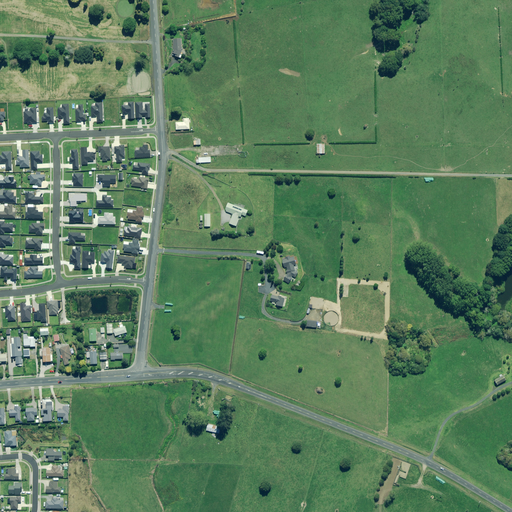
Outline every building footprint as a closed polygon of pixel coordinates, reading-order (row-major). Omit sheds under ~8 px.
[(182,53),(181,39),(174,39),(174,48),(172,55),(181,58),(182,53)] [(129,105),(122,106),(122,114),(128,114),(129,119),(134,119),(134,102),(128,102),(129,105)] [(143,102),(136,103),(136,118),(142,118),(142,116),(145,116),(146,118),(150,118),(150,104),(145,104),(145,110),(143,110),(143,102)] [(97,122),(103,122),(102,103),(96,103),(96,106),(92,106),(92,116),(97,116),(97,122)] [(69,124),(69,104),(62,104),(63,108),(58,108),(58,118),(64,118),(64,124),(69,124)] [(76,109),(76,121),(81,121),(81,120),(86,120),(85,114),(83,114),(83,104),(79,104),(79,109),(76,109)] [(31,111),(24,111),(24,123),(28,123),(32,123),(32,122),(37,122),(36,108),(31,108),(31,111)] [(48,122),(53,122),(53,108),(47,108),(47,113),(44,113),(44,116),(42,116),(42,121),(48,121),(48,122)] [(190,129),(189,118),(184,119),(185,122),(176,123),(176,130),(190,129)] [(119,146),(114,146),(115,152),(116,152),(117,162),(122,162),(121,158),(124,158),(124,145),(119,146)] [(134,151),(135,158),(150,157),(150,151),(148,151),(147,145),(144,146),(144,147),(140,148),(140,151),(134,151)] [(110,146),(99,147),(99,151),(101,151),(101,158),(103,158),(103,161),(107,161),(107,159),(110,159),(110,146)] [(86,147),(81,147),(82,165),(88,164),(88,161),(93,161),(93,159),(95,159),(95,155),(93,155),(93,152),(87,153),(86,147)] [(77,149),(71,149),(72,157),(70,157),(70,162),(72,162),(73,169),(79,169),(78,152),(77,152),(77,149)] [(29,167),(28,150),(22,150),(23,156),(17,157),(18,160),(16,160),(17,165),(20,165),(20,167),(29,167)] [(12,169),(11,151),(3,152),(3,155),(0,155),(0,162),(6,163),(6,169),(12,169)] [(39,151),(31,151),(32,169),(37,169),(37,162),(43,162),(42,155),(39,155),(39,151)] [(150,164),(138,163),(138,166),(134,165),(133,170),(143,171),(142,173),(148,174),(149,168),(149,169),(150,164)] [(82,186),(83,173),(74,173),(74,177),(73,176),(73,182),(74,182),(74,186),(82,186)] [(44,175),(30,175),(30,184),(35,184),(35,186),(41,186),(41,181),(43,181),(43,179),(44,179),(44,175)] [(115,175),(98,175),(98,181),(103,181),(103,186),(110,186),(110,183),(115,183),(115,175)] [(0,180),(0,186),(16,187),(16,181),(14,181),(14,177),(9,177),(9,179),(4,179),(4,180),(0,180)] [(132,183),(132,186),(141,187),(141,188),(147,188),(148,178),(139,177),(139,179),(132,178),(131,182),(132,183)] [(0,195),(0,201),(4,201),(4,202),(16,202),(16,196),(14,196),(14,193),(8,192),(8,190),(3,190),(3,196),(0,195)] [(31,194),(26,193),(26,202),(43,203),(43,197),(35,197),(35,195),(31,195),(31,194)] [(74,193),(69,193),(69,201),(70,201),(70,206),(76,206),(76,201),(86,201),(86,194),(74,194),(74,193)] [(96,200),(96,207),(113,207),(113,200),(111,200),(111,198),(106,197),(107,195),(103,195),(103,200),(96,200)] [(248,210),(228,203),(225,211),(233,214),(230,224),(236,226),(239,219),(238,218),(239,216),(241,217),(242,215),(246,216),(248,210)] [(0,211),(0,217),(15,218),(15,212),(12,212),(12,204),(8,204),(8,206),(5,206),(4,212),(0,211)] [(26,212),(25,218),(43,218),(43,212),(38,212),(38,210),(35,210),(35,207),(28,207),(28,212),(26,212)] [(128,216),(128,219),(136,220),(135,221),(142,222),(142,217),(143,218),(144,208),(137,208),(137,211),(133,211),(133,213),(128,213),(127,216),(128,216)] [(70,215),(70,222),(76,222),(76,221),(83,221),(83,212),(79,212),(79,214),(76,214),(76,211),(69,211),(69,215),(70,215)] [(98,217),(98,224),(115,224),(115,218),(113,218),(113,214),(109,214),(109,213),(104,213),(104,217),(98,217)] [(4,222),(0,221),(0,233),(4,233),(4,232),(12,232),(13,224),(4,224),(4,222)] [(29,226),(29,232),(36,232),(36,234),(42,234),(43,228),(44,228),(44,223),(32,223),(32,226),(29,226)] [(125,226),(124,235),(135,236),(135,238),(141,238),(142,228),(125,226)] [(81,233),(69,232),(69,237),(70,237),(69,242),(75,243),(75,240),(85,241),(85,236),(80,236),(81,233)] [(6,236),(0,235),(0,246),(6,246),(6,245),(12,245),(13,238),(6,238),(6,236)] [(32,241),(26,240),(26,248),(35,248),(34,249),(41,249),(41,244),(42,244),(42,239),(32,238),(32,241)] [(125,249),(124,251),(132,252),(132,253),(138,254),(139,244),(138,244),(138,239),(133,239),(133,243),(129,243),(129,245),(123,245),(123,248),(125,249)] [(79,269),(80,246),(76,246),(76,249),(73,249),(73,255),(70,255),(70,263),(75,263),(75,269),(79,269)] [(106,268),(112,269),(114,251),(109,250),(108,252),(105,251),(104,254),(102,254),(101,261),(107,262),(106,268)] [(83,251),(82,268),(88,268),(88,263),(94,263),(95,252),(91,252),(91,255),(88,255),(88,251),(83,251)] [(8,254),(0,254),(0,264),(13,265),(13,257),(8,257),(8,254)] [(25,258),(25,264),(42,264),(42,258),(37,258),(37,255),(30,255),(30,258),(25,258)] [(135,258),(118,256),(118,262),(122,262),(122,265),(124,265),(124,267),(132,268),(132,263),(134,264),(135,258)] [(290,258),(290,256),(285,257),(286,259),(282,260),(284,268),(287,267),(288,269),(286,272),(288,273),(283,280),(289,283),(292,276),(295,277),(298,273),(295,272),(294,265),(296,265),(294,257),(290,258)] [(7,267),(1,267),(1,277),(5,277),(5,280),(7,280),(7,277),(11,277),(11,279),(16,279),(17,269),(13,269),(7,269),(7,267)] [(25,271),(25,278),(42,278),(42,272),(38,272),(38,267),(30,267),(30,270),(28,270),(28,271),(25,271)] [(285,298),(282,298),(282,296),(279,296),(278,297),(272,295),(270,301),(276,303),(276,305),(283,307),(285,298)] [(57,300),(47,301),(48,308),(49,308),(50,315),(58,314),(57,300)] [(26,303),(20,303),(22,322),(31,321),(30,311),(31,311),(30,306),(26,306),(26,303)] [(46,321),(45,303),(39,304),(39,310),(37,311),(37,320),(41,320),(41,322),(46,321)] [(8,306),(5,306),(6,317),(8,316),(8,321),(15,320),(14,306),(8,307),(8,306)] [(127,333),(124,324),(120,325),(120,327),(113,330),(115,336),(127,333)] [(27,334),(23,334),(24,347),(37,346),(37,342),(38,341),(37,337),(27,337),(27,334)] [(21,347),(20,337),(11,338),(12,344),(10,344),(11,357),(23,356),(22,351),(18,351),(18,347),(21,347)] [(72,355),(69,345),(60,348),(62,355),(61,356),(62,358),(63,358),(65,365),(70,364),(68,360),(71,359),(70,356),(72,355)] [(53,352),(52,348),(43,349),(44,362),(53,361),(53,355),(51,355),(51,352),(53,352)] [(499,375),(500,377),(495,380),(497,385),(506,380),(503,376),(502,374),(499,375)] [(206,399),(197,397),(195,404),(197,404),(196,411),(204,413),(206,399)] [(53,410),(52,406),(47,406),(47,409),(41,410),(41,415),(45,415),(45,417),(43,417),(43,421),(52,421),(52,410),(53,410)] [(20,407),(15,407),(15,410),(10,410),(10,416),(16,416),(16,421),(21,421),(20,407)] [(69,421),(69,407),(63,407),(63,410),(58,409),(58,417),(64,417),(64,421),(69,421)] [(34,410),(34,408),(26,408),(27,416),(28,421),(35,421),(35,415),(38,415),(37,409),(34,410)] [(221,427),(208,424),(206,431),(212,432),(212,434),(216,435),(217,433),(219,433),(220,430),(221,427)] [(12,436),(12,432),(4,432),(5,446),(16,446),(16,436),(12,436)] [(54,449),(47,449),(47,456),(49,456),(49,461),(54,461),(55,459),(59,459),(59,458),(62,458),(62,452),(54,451),(54,449)] [(58,465),(53,465),(53,470),(46,470),(46,476),(63,476),(63,471),(60,471),(60,468),(58,468),(58,465)] [(12,480),(19,480),(19,474),(16,474),(16,469),(8,469),(8,474),(4,474),(4,479),(12,480)] [(57,488),(57,482),(51,482),(51,483),(49,483),(49,484),(49,487),(46,487),(46,493),(61,493),(61,488),(57,488)] [(22,483),(15,483),(15,487),(9,486),(9,494),(20,495),(21,491),(22,491),(22,483)] [(10,499),(8,499),(8,503),(10,503),(10,504),(11,504),(11,509),(18,509),(17,503),(21,503),(21,497),(17,497),(17,498),(10,498),(10,499)] [(58,498),(53,498),(53,500),(51,500),(51,502),(49,502),(46,502),(46,509),(63,509),(63,501),(58,501),(58,498)]
